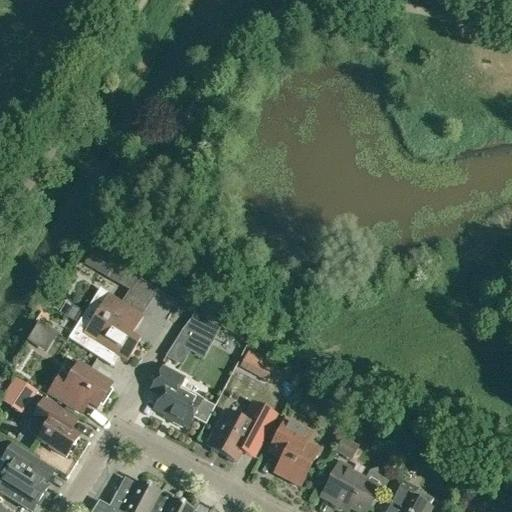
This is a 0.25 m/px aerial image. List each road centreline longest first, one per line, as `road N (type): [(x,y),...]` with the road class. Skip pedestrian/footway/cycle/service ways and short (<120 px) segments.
road 1 (residential): [(116,431),(270,511)]
road 2 (residential): [(116,431),(186,306)]
